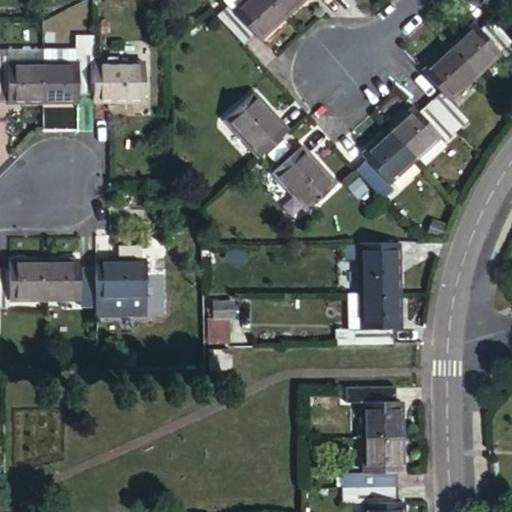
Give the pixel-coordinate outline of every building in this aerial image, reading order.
[(261,45),(285,23),(264,0),(227,0),(223,4),(229,10),(257,41),(261,45)] [(308,0),(264,0),(285,23),(310,1),(308,0)] [(229,10),(217,21),(245,52),(257,41),(229,10)] [(480,38),(500,60),(506,67),(511,61),(511,49),(492,28),(480,38)] [(477,34),(453,55),(476,81),(500,60),(480,38),(477,34)] [(476,81),(453,55),(429,77),(449,98),(453,103),(476,81)] [(9,61),(0,60),(0,99),(9,100),(9,71),(9,61)] [(75,71),(75,100),(93,100),(92,71),(92,60),(75,60),(75,71)] [(42,106),(42,71),(9,71),(9,100),(9,106),(42,106)] [(75,71),(42,71),(42,106),(75,106),(75,100),(75,71)] [(93,100),(93,107),(140,107),(140,71),(92,71),(93,100)] [(475,128),(453,103),(449,98),(434,111),(461,141),(475,128)] [(261,163),(289,138),(258,102),(230,126),(261,163)] [(448,152),(461,141),(434,111),(421,123),(441,145),(448,152)] [(441,145),(421,123),(418,119),(394,141),(417,167),(441,145)] [(417,167),(394,141),(369,163),(372,165),(393,189),(417,167)] [(303,155),(276,179),(308,215),(336,192),(303,155)] [(393,189),(372,165),(357,178),(385,209),(399,196),(393,189)] [(366,301),(400,301),(401,249),(366,250),(366,301)] [(43,270),(43,306),(77,306),(77,275),(77,269),(43,270)] [(140,269),(93,269),(93,275),(94,305),(140,305),(140,269)] [(12,306),(43,306),(43,270),(12,270),(12,276),(12,306)] [(77,314),(94,314),(94,305),(93,275),(77,275),(77,306),(77,314)] [(12,276),(0,276),(0,314),(12,315),(12,306),(12,276)] [(400,334),(400,301),(366,301),(367,334),(395,334),(400,334)] [(337,350),(396,349),(395,334),(367,334),(336,334),(337,350)] [(396,406),(396,392),(357,392),(357,406),(366,406),(396,406)] [(366,441),(403,440),(403,406),(396,406),(366,406),(366,441)] [(404,474),(403,440),(366,441),(366,475),(394,474),(404,474)] [(394,474),(366,475),(355,475),(356,493),(394,491),(394,474)] [(394,491),(356,493),(356,510),(367,511),(395,511),(394,491)]
